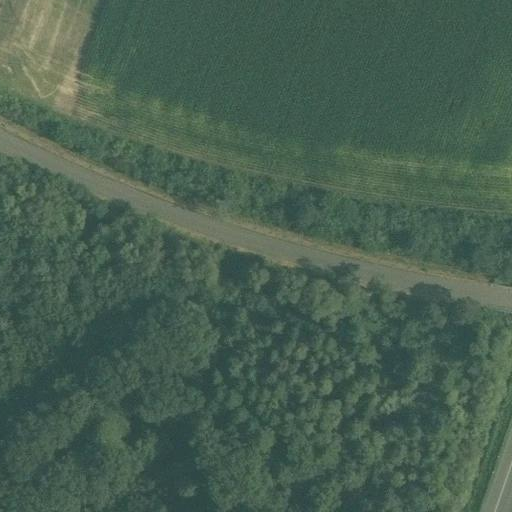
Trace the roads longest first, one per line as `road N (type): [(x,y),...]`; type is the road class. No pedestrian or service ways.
road 1 (unclassified): [(0,133),(63,166),(268,242),(511,301)]
road 2 (track): [(17,511),(113,427)]
